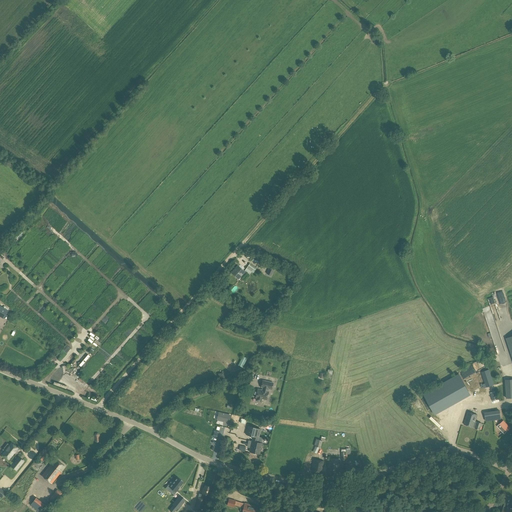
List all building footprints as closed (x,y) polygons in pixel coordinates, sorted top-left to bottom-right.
[(252,256),(250,260),(261,265),(263,261),(252,256)] [(238,265),(231,273),(238,279),(245,272),(238,265)] [(275,267),(271,265),(267,274),(271,276),(275,267)] [(248,266),(245,271),(250,275),(253,270),(248,266)] [(24,287),(17,293),(23,299),(27,295),(29,298),(32,295),(24,287)] [(66,345),(62,349),(66,353),(70,348),(66,345)] [(243,357),(238,365),(243,368),(247,359),(243,357)] [(489,369),(480,372),(484,384),(482,385),(483,388),(494,385),(489,369)] [(68,383),(70,381),(60,372),(58,374),(68,383)] [(258,389),(256,398),(258,398),(257,401),(261,402),(262,399),(266,400),(268,392),(268,391),(268,389),(271,390),(273,383),(263,380),(261,387),(263,388),(262,390),(258,389)] [(479,405),(483,391),(451,382),(449,390),(459,393),(457,399),(479,405)] [(423,396),(419,412),(442,418),(447,402),(423,396)] [(455,422),(460,406),(452,404),(447,420),(455,422)] [(499,411),(484,413),(486,421),(500,419),(499,411)] [(228,426),(231,415),(218,412),(217,419),(224,421),(223,425),(228,426)] [(468,412),(464,424),(474,427),(476,428),(475,428),(480,430),(482,423),(475,421),(477,415),(468,412)] [(503,419),(499,423),(506,430),(510,427),(503,419)] [(248,426),(246,435),(253,436),(252,441),(248,441),(247,446),(248,448),(251,448),(250,452),(252,452),(253,453),(253,454),(254,454),(255,454),(256,454),(257,453),(259,454),(262,444),(262,443),(261,443),(262,438),(259,437),(260,429),(248,426)] [(315,446),(313,452),(317,453),(319,447),(320,448),(322,441),(316,439),(314,446),(315,446)] [(11,443),(3,454),(9,459),(18,448),(11,443)] [(96,457),(98,455),(96,453),(90,460),(93,464),(98,459),(96,457)] [(18,457),(11,466),(16,470),(23,461),(18,457)] [(55,459),(42,475),(52,483),(65,467),(55,459)] [(327,459),(327,474),(338,474),(338,460),(327,459)] [(313,460),(312,471),(322,473),(324,462),(313,460)] [(176,491),(183,482),(177,477),(173,483),(171,482),(165,488),(174,495),(176,492),(176,491)] [(59,490),(52,499),(57,503),(64,494),(59,490)] [(170,510),(169,510),(172,511),(174,511),(177,508),(178,509),(178,508),(185,500),(180,496),(179,496),(173,504),(174,505),(170,510)] [(200,497),(198,508),(205,510),(208,499),(200,497)] [(35,499),(30,505),(39,511),(44,505),(35,499)] [(503,508),(501,511),(511,511),(511,499),(510,499),(508,506),(507,509),(503,508)] [(229,500),(227,505),(234,507),(234,506),(241,508),(240,511),(243,511),(242,511),(253,511),(256,506),(246,503),(245,504),(229,500)]
